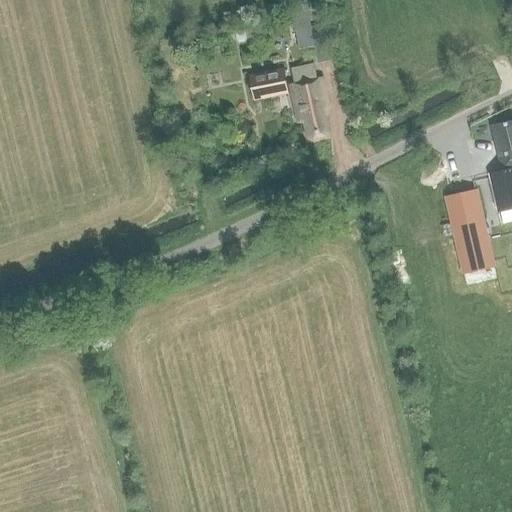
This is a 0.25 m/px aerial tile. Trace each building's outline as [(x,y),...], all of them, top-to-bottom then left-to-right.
[(311,26),(307,9),(290,12),(294,30),(311,26)] [(281,69),(246,77),(251,99),(286,90),(281,69)] [(300,121),(305,138),(327,132),(320,108),(325,107),(317,75),(285,84),(294,122),(300,121)] [(511,119),(489,125),(499,170),(487,173),(496,212),(511,208),(511,119)] [(479,190),(446,197),(464,275),(497,268),(479,190)]
